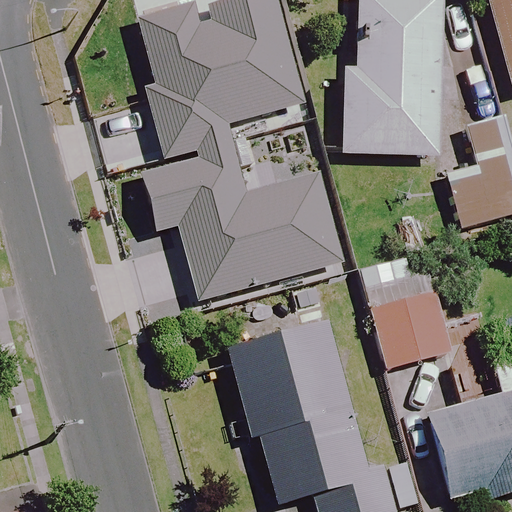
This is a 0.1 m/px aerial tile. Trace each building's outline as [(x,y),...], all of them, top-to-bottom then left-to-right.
[(232,0),(216,5),(203,8),(207,23),(196,26),(189,4),(131,21),(150,87),(140,90),(150,127),(160,162),(192,153),(228,143),(225,127),(301,106),(272,0),(232,0)] [(345,0),(344,37),(356,38),(354,66),(343,65),(342,76),(336,76),(333,162),(425,166),(432,0),(345,0)] [(511,0),(474,0),(501,103),(511,100),(511,0)] [(511,222),(511,188),(495,123),(483,126),(458,133),(470,178),(437,187),(450,238),(511,222)] [(195,160),(135,176),(151,235),(174,229),(184,269),(194,305),(339,265),(315,175),(242,193),(228,143),(192,153),(195,160)] [(394,373),(442,360),(423,286),(416,260),(350,277),(376,377),(394,373)] [(294,337),(289,319),(230,336),(235,354),(216,359),(241,446),(246,444),(265,511),(278,511),(302,505),(303,511),(406,511),(410,511),(397,465),(360,476),(318,330),(294,337)] [(511,499),(511,327),(492,333),(500,362),(484,366),(494,404),(415,424),(437,509),(476,499),(478,508),(511,499)]
